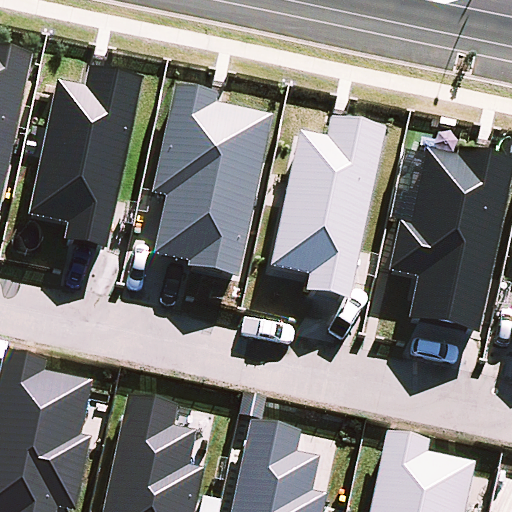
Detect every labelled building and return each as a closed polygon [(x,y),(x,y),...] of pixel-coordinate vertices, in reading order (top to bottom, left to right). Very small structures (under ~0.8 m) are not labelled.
[(0,192),(27,66),(0,60),(0,192)] [(58,250),(102,260),(138,91),(82,79),(77,97),(51,92),(22,226),(61,235),(58,250)] [(232,291),(266,128),(210,116),(212,108),(168,99),(146,205),(160,207),(148,266),(184,274),(182,280),(232,291)] [(299,301),(346,311),(381,142),(325,129),(322,141),(293,135),(264,278),(302,286),(299,301)] [(403,329),(473,344),(510,173),(452,160),(450,170),(419,164),(404,236),(392,233),(382,281),(412,288),(403,329)] [(42,371),(0,362),(0,511),(72,511),(86,448),(76,446),(88,392),(39,382),(42,371)] [(174,417),(121,406),(98,511),(191,511),(198,479),(185,476),(193,442),(170,437),(174,417)] [(228,511),(321,511),(322,506),(307,503),(314,470),(289,464),(294,444),(245,434),(228,511)] [(461,511),(470,472),(423,462),(425,451),(381,441),(365,511),(461,511)]
